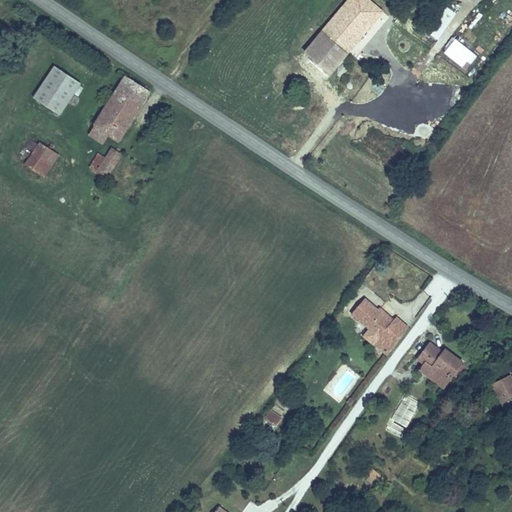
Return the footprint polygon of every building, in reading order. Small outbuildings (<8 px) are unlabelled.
[(345,0),(328,20),(341,30),(360,8),(350,0),(345,0)] [(350,0),(360,8),(341,30),(352,40),(386,0),(350,0)] [(443,5),(425,30),(438,39),(460,7),(452,2),(447,8),(443,5)] [(49,57),(22,95),(40,109),(44,103),(56,112),(79,81),(49,57)] [(119,72),(109,85),(133,102),(143,88),(119,72)] [(133,102),(109,85),(81,120),(97,130),(106,136),(133,102)] [(44,103),(40,109),(52,118),(56,112),(44,103)] [(370,124),(384,131),(388,125),(374,118),(370,124)] [(97,130),(81,120),(75,127),(91,138),(97,130)] [(8,152),(16,158),(33,137),(24,130),(8,152)] [(44,146),(33,137),(16,158),(27,167),(40,151),(44,146)] [(109,150),(96,141),(87,152),(83,148),(73,160),(90,174),(109,150)] [(355,311),(344,326),(386,357),(400,337),(389,328),(387,330),(375,322),(373,324),(355,311)] [(412,367),(419,372),(421,370),(427,374),(425,377),(444,391),(459,369),(442,357),(437,363),(430,358),(432,356),(424,350),(412,367)] [(419,372),(414,379),(440,397),(444,391),(425,377),(427,374),(421,370),(419,372)] [(511,414),(511,389),(506,380),(492,389),(509,416),(511,414)] [(277,425),(282,417),(270,409),(264,418),(277,425)] [(374,488),(383,479),(373,469),(364,478),(374,488)]
